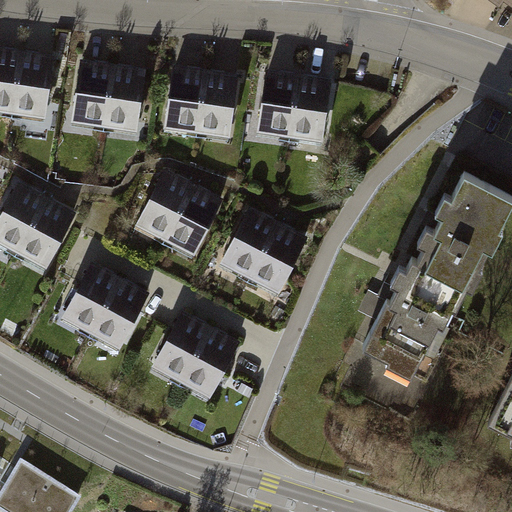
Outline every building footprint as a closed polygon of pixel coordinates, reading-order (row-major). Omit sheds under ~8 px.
[(54,55),(0,47),(0,110),(45,117),(54,55)] [(145,68),(79,59),(70,122),(136,131),(145,68)] [(237,75),(174,66),(165,129),(228,138),(237,75)] [(330,79),(264,71),(257,131),(323,138),(330,79)] [(225,198),(166,168),(137,226),(195,255),(225,198)] [(511,195),(470,174),(457,198),(448,193),(439,211),(446,215),(442,223),(438,230),(430,226),(421,243),(428,246),(421,261),(416,258),(410,269),(403,265),(394,283),(400,287),(396,295),(393,301),(390,299),(366,345),(392,359),(390,363),(414,376),(442,323),(448,326),(469,285),(477,289),(488,268),(485,266),(494,249),(498,250),(508,230),(503,228),(511,209),(511,195)] [(75,214),(16,183),(0,213),(0,243),(46,268),(75,214)] [(306,235),(249,206),(220,262),(278,291),(306,235)] [(149,294),(92,262),(60,320),(118,351),(149,294)] [(237,343),(178,311),(148,367),(207,398),(237,343)] [(511,390),(495,425),(511,433),(511,390)] [(68,511),(80,494),(22,459),(0,493),(0,511),(68,511)]
